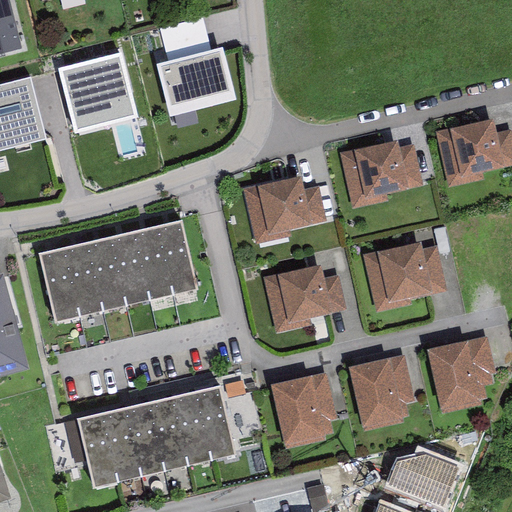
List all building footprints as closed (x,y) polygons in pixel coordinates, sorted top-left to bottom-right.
[(0,0),(0,57),(22,52),(15,25),(8,0),(0,0)] [(202,19),(159,30),(168,65),(211,54),(202,19)] [(60,64),(76,129),(138,115),(122,50),(60,64)] [(168,65),(155,68),(169,121),(236,103),(222,51),(211,54),(168,65)] [(30,80),(0,87),(0,153),(45,143),(35,99),(30,80)] [(492,121),(436,134),(449,189),(483,181),(482,176),(503,172),(503,169),(511,166),(511,142),(510,132),(495,135),(492,121)] [(396,145),(342,156),(354,210),(388,203),(387,198),(408,194),(407,191),(422,188),(413,146),(397,150),(396,145)] [(299,179),(244,191),(256,246),(291,238),(290,234),(311,229),(310,226),(325,223),(317,189),(303,193),(299,179)] [(52,251),(37,254),(54,327),(197,294),(180,221),(173,223),(149,229),(125,234),(100,240),(76,245),(52,251)] [(376,253),(362,256),(375,315),(410,307),(409,301),(446,292),(436,248),(422,251),(421,246),(376,256),(376,253)] [(320,267),(264,280),(277,335),(311,327),(310,322),(331,318),(331,315),(345,312),(338,278),(323,281),(320,267)] [(2,277),(0,277),(0,380),(27,374),(13,320),(2,277)] [(487,339),(427,353),(441,414),(481,405),(480,402),(487,400),(484,386),(491,384),(489,376),(495,375),(487,339)] [(390,361),(348,370),(362,434),(403,424),(402,419),(408,417),(405,405),(414,403),(403,356),(389,359),(390,361)] [(312,379),(270,388),(284,451),(325,442),(324,437),(330,435),(327,423),(336,421),(325,374),(311,377),(312,379)] [(93,418),(76,422),(93,492),(235,459),(218,389),(209,391),(186,396),(162,402),(139,407),(116,413),(93,418)] [(459,467),(423,454),(395,459),(385,485),(444,508),(459,467)] [(0,506),(10,503),(0,472),(0,506)] [(408,511),(379,500),(373,511),(408,511)]
